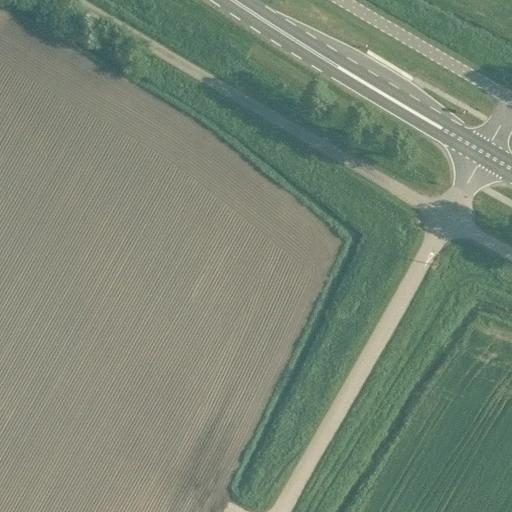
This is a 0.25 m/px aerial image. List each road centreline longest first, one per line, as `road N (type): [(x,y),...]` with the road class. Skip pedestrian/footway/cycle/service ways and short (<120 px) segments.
road 1 (unclassified): [(444,213),(74,0)]
road 2 (unclassified): [(276,511),(444,213)]
road 3 (secondary): [(481,149),(235,0)]
